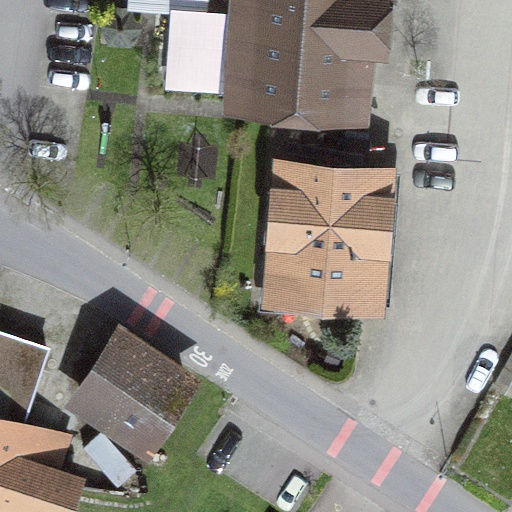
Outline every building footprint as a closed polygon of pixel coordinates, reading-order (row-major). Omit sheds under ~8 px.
[(245,0),(238,92),(355,101),(363,0),(245,0)] [(366,163),(368,139),(344,137),(342,161),(366,163)] [(374,299),(384,171),(283,166),(281,195),(292,204),(292,216),(279,223),(269,222),(264,280),(282,282),(281,292),(374,299)] [(46,345),(0,330),(0,500),(35,511),(63,511),(75,476),(55,469),(66,434),(22,420),(46,345)] [(185,382),(118,337),(80,393),(148,438),(185,382)] [(511,352),(494,384),(511,395),(511,352)] [(117,485),(136,467),(100,430),(82,448),(117,485)]
